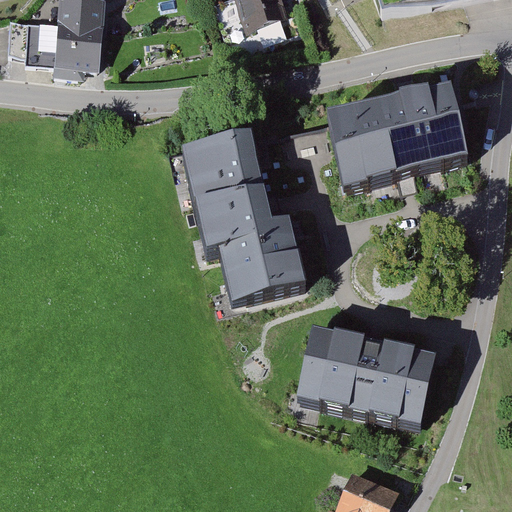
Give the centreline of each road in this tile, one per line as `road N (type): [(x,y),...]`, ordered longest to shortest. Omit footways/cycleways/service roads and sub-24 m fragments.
road 1 (residential): [(0,93),(152,104),(511,41)]
road 2 (unclassified): [(511,115),(477,368),(422,511)]
